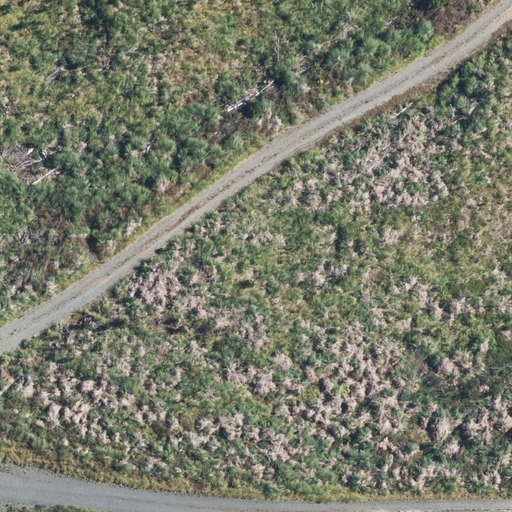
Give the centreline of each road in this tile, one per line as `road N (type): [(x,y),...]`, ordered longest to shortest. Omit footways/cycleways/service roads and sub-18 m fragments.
road 1 (track): [(495,0),(399,87),(106,259),(0,341)]
road 2 (track): [(0,479),(143,511)]
